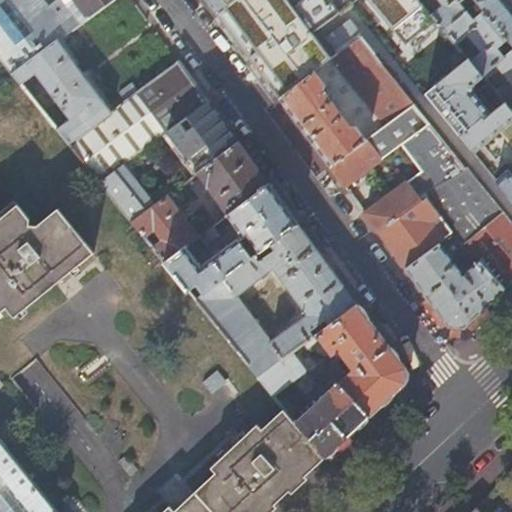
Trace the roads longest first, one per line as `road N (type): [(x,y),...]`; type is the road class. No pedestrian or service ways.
road 1 (residential): [(473,409),(160,0)]
road 2 (secondary): [(473,409),(363,511)]
